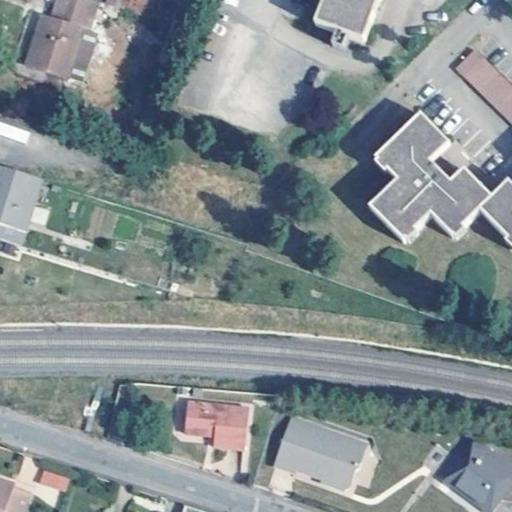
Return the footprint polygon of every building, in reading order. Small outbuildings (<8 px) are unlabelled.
[(96,0),(61,0),(55,20),(46,17),(30,65),(72,79),(73,78),(87,31),(91,33),(91,32),(101,2),(96,1),(96,0)] [(329,0),(321,25),(368,43),(383,0),(329,0)] [(91,33),(87,31),(73,78),(82,81),(88,77),(99,36),(97,33),(91,32),(91,33)] [(511,90),(475,54),(456,73),(511,129),(511,90)] [(481,217),(495,202),(466,175),(461,180),(457,185),(435,164),(440,159),(449,149),(421,122),(378,165),(380,168),(377,171),(387,180),(390,176),(401,187),(374,214),(411,250),(423,238),(420,235),(434,220),(457,243),(459,241),(462,243),(469,235),(466,232),(481,217)] [(489,192),(496,186),(471,158),(464,164),(489,192)] [(440,159),(435,164),(457,185),(461,180),(440,159)] [(0,166),(0,238),(24,246),(46,181),(0,166)] [(495,202),(481,217),(510,245),(507,248),(511,252),(511,191),(510,190),(508,187),(495,202)] [(246,412),(191,404),(188,437),(214,440),(213,452),(242,456),(246,412)] [(365,444),(290,419),(274,466),(294,473),(295,470),(321,479),(328,481),(330,486),(343,490),(349,488),(354,471),(357,469),(365,444)] [(492,511),(511,485),(511,468),(472,442),(443,483),(486,511),(492,511)] [(42,470),(39,483),(66,491),(70,478),(42,470)] [(0,490),(13,495),(15,488),(0,482),(0,490)] [(0,511),(7,511),(13,495),(0,490),(0,511)] [(24,511),(28,500),(13,495),(7,511),(24,511)]
